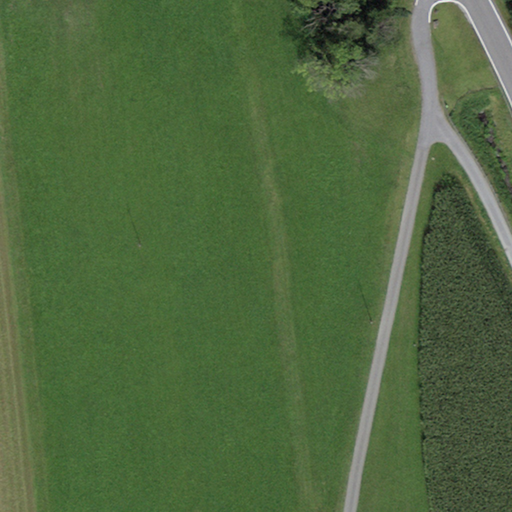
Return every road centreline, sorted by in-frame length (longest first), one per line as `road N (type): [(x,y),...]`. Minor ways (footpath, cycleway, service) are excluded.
road 1 (track): [(349,511),(424,142),(435,123)]
road 2 (track): [(435,123),(488,192),(511,257)]
road 3 (track): [(428,0),(420,23),(435,123)]
